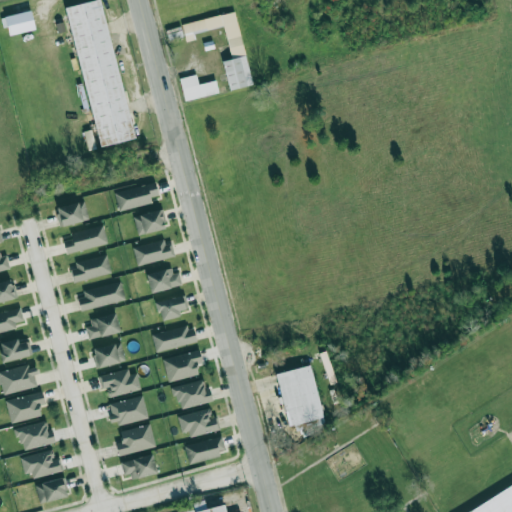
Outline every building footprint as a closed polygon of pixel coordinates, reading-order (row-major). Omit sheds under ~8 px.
[(97,0),(67,6),(96,146),(132,139),(102,0),(97,0)] [(9,35),(35,29),(30,10),(0,17),(3,27),(7,26),(9,35)] [(181,24),(185,41),(195,39),(194,33),(224,26),(231,56),(244,53),(235,12),(181,24)] [(222,61),(229,90),(252,84),(245,55),(222,61)] [(179,78),(185,101),(218,92),(215,80),(198,84),(195,74),(179,78)] [(88,150),(95,148),(91,130),(84,131),(88,150)] [(119,211),(151,203),(150,197),(158,195),(155,182),(114,192),(119,211)] [(89,219),(84,200),(55,208),(60,227),(89,219)] [(164,228),(160,209),(133,216),(138,235),(164,228)] [(67,254),(107,243),(103,225),(70,233),(72,238),(63,240),(67,254)] [(137,266),(174,255),(170,238),(132,248),(137,266)] [(5,251),(0,252),(0,270),(10,268),(5,251)] [(71,261),(74,280),(110,275),(108,256),(71,261)] [(149,292),(182,287),(179,268),(146,274),(149,292)] [(0,281),(0,301),(16,299),(12,280),(0,281)] [(77,293),(80,310),(125,300),(121,283),(77,293)] [(160,321),(181,316),(179,310),(188,308),(184,294),(155,302),(160,321)] [(0,332),(16,328),(14,322),(23,320),(20,307),(0,312),(0,332)] [(91,325),(85,327),(88,340),(120,331),(115,313),(89,319),(91,325)] [(151,333),(155,351),(196,343),(193,325),(151,333)] [(0,342),(0,349),(3,362),(32,355),(28,341),(18,343),(18,339),(0,342)] [(92,349),(96,368),(125,361),(120,342),(92,349)] [(162,358),(167,381),(198,375),(196,364),(202,363),(199,351),(162,358)] [(3,394),(38,386),(33,363),(0,371),(0,384),(3,394)] [(278,372),(289,432),(303,429),(303,427),(323,423),(312,366),(278,372)] [(136,373),(129,374),(128,369),(98,376),(101,389),(106,388),(108,397),(140,390),(136,373)] [(172,387),(179,410),(212,401),(209,388),(205,389),(203,379),(172,387)] [(5,400),(10,423),(41,416),(38,405),(45,404),(42,392),(5,400)] [(113,426),(148,417),(142,395),(107,404),(113,426)] [(219,428),(216,416),(211,418),(209,408),(177,416),(183,438),(219,428)] [(51,429),(48,430),(45,420),(15,428),(21,451),(55,442),(51,429)] [(119,456),(155,446),(149,423),(119,432),(122,441),(115,443),(119,456)] [(226,453),(221,435),(184,446),(188,463),(226,453)] [(24,474),(31,472),(32,478),(62,471),(59,458),(54,459),(52,450),(20,457),(24,474)] [(130,473),(131,478),(156,474),(153,455),(121,460),(123,475),(130,473)] [(68,496),(63,477),(35,485),(39,503),(68,496)] [(471,511),(511,486),(511,511),(471,511)] [(193,502),(195,511),(225,511),(224,504),(205,508),(203,500),(193,502)]
